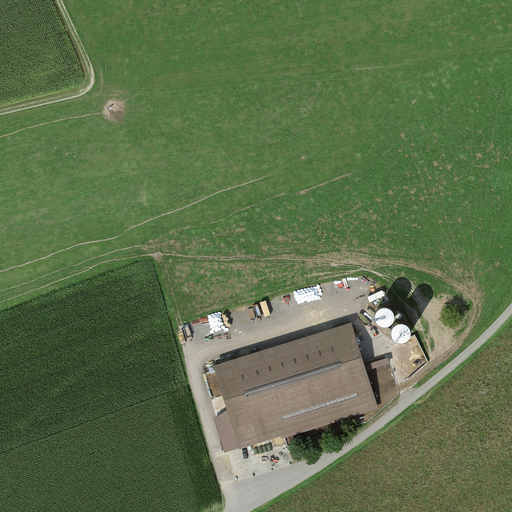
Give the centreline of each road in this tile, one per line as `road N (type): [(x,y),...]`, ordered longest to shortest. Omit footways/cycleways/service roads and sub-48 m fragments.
road 1 (unclassified): [(242,511),(372,432),(511,310)]
road 2 (track): [(0,116),(80,98),(93,84),(60,0)]
